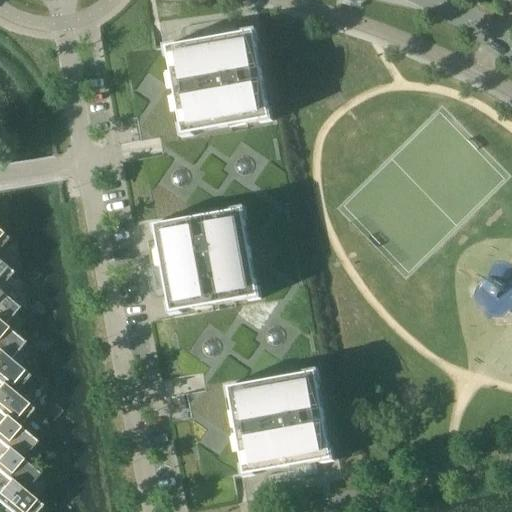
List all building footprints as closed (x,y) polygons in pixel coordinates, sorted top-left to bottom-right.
[(245,476),(332,460),(254,32),(167,48),(123,56),(201,484),(245,476)] [(0,247),(4,243),(8,239),(1,234),(9,225),(0,217),(0,247)] [(0,286),(9,277),(13,273),(0,262),(0,286)] [(19,308),(0,292),(0,323),(2,325),(3,325),(15,312),(19,308)] [(0,353),(8,360),(8,359),(21,347),(25,343),(3,325),(2,325),(0,323),(0,353)] [(0,382),(13,394),(22,401),(35,385),(27,379),(29,377),(8,359),(8,360),(0,353),(0,382)] [(22,401),(13,394),(0,382),(0,412),(17,427),(17,426),(30,414),(33,410),(22,401)] [(0,442),(20,459),(21,459),(33,447),(37,442),(17,426),(17,427),(0,412),(0,442)] [(0,472),(23,491),(24,491),(36,479),(39,475),(21,459),(20,459),(0,442),(0,472)] [(0,488),(1,490),(0,491),(0,503),(7,509),(10,511),(41,511),(39,510),(42,506),(24,491),(23,491),(0,472),(0,488)]
